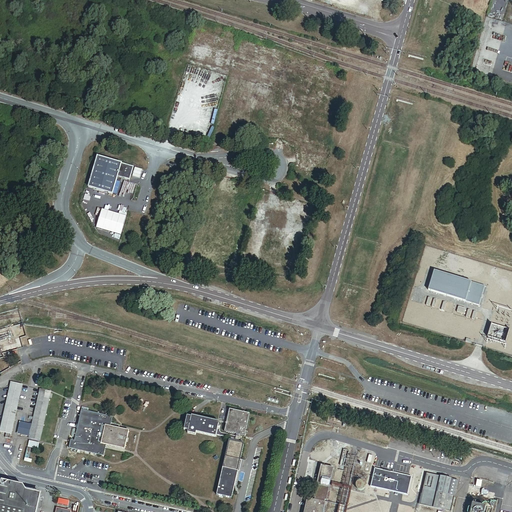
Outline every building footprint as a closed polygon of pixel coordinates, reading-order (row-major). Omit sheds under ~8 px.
[(133,167),(97,156),(89,187),(113,194),(118,176),(130,180),(133,167)] [(485,286),(434,270),(428,290),(479,306),(485,286)] [(11,435),(22,386),(12,384),(1,432),(11,435)] [(29,439),(40,442),(51,392),(40,390),(32,425),(20,422),(17,434),(29,437),(29,439)] [(250,414),(230,410),(225,432),(236,435),(236,436),(222,433),(220,431),(221,429),(218,429),(220,422),(192,416),(192,417),(187,416),(184,430),(188,431),(188,433),(196,435),(197,433),(216,437),(217,435),(235,439),(235,442),(228,440),(217,496),(233,499),(244,443),(239,442),(240,436),(245,437),(250,414)] [(113,418),(81,411),(74,442),(71,441),(69,449),(104,456),(106,445),(125,449),(129,431),(111,427),(113,418)] [(39,444),(29,441),(28,447),(38,449),(39,444)] [(326,499),(333,467),(320,464),(313,497),(315,497),(314,499),(306,498),(303,511),(323,511),(325,502),(324,502),(325,499),(326,499)] [(452,478),(426,472),(419,504),(451,511),(455,495),(448,493),(452,478)] [(458,480),(452,478),(448,493),(455,495),(458,480)] [(39,511),(43,493),(29,490),(25,485),(3,480),(2,484),(0,483),(0,511),(39,511)] [(78,511),(81,503),(60,499),(56,511),(78,511)] [(376,511),(377,508),(351,502),(349,511),(353,511),(376,511)] [(484,511),(486,505),(472,502),(469,511),(484,511)]
